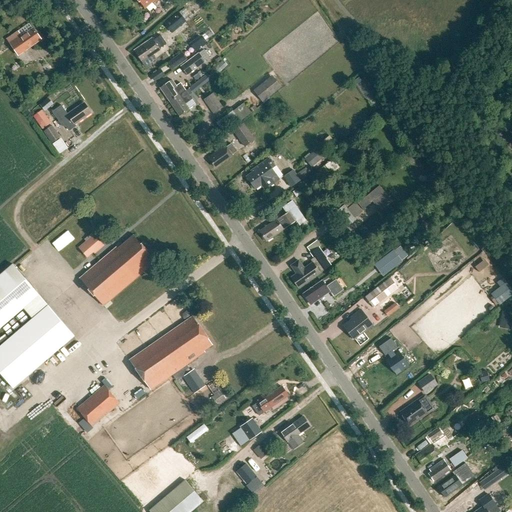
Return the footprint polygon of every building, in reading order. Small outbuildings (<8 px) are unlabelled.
[(155,0),(157,0),(158,1),(158,0),(137,0),(145,9),(155,0)] [(178,14),(166,24),(173,31),(182,24),(182,23),(184,21),(178,14)] [(17,32),(7,40),(10,44),(18,55),(41,39),(34,29),(33,30),(29,24),(17,32)] [(132,49),(144,65),(155,57),(152,53),(159,48),(158,47),(165,41),(160,33),(152,38),(151,36),(132,49)] [(183,66),(189,74),(205,63),(204,61),(210,56),(205,50),(183,66)] [(186,58),(181,51),(166,61),(170,68),(186,58)] [(207,74),(202,79),(206,84),(211,80),(207,74)] [(254,92),(262,102),(281,87),(273,77),(254,92)] [(170,82),(161,89),(171,103),(186,90),(182,83),(177,86),(173,80),(170,82)] [(186,90),(171,103),(180,117),(190,111),(186,105),(193,100),(186,90)] [(203,99),(212,114),(222,108),(213,93),(203,99)] [(48,99),(40,105),(45,111),(53,104),(48,99)] [(75,124),(91,113),(84,103),(68,115),(61,105),(52,112),(62,127),(65,124),(70,131),(76,127),(75,124)] [(38,114),(33,117),(42,129),(51,123),(50,123),(45,115),(40,117),(38,114)] [(244,146),(254,139),(244,124),(234,131),(244,146)] [(52,126),(44,132),(52,143),(60,137),(52,126)] [(305,157),(312,165),(327,152),(320,144),(305,157)] [(213,159),(211,160),(216,167),(237,152),(231,145),(227,148),(226,146),(211,157),(213,159)] [(315,173),(321,180),(340,164),(333,157),(315,173)] [(275,166),(271,159),(267,162),(266,161),(251,171),(252,173),(246,177),(255,189),(261,185),(265,190),(274,184),(270,179),(276,175),(272,169),(275,166)] [(362,165),(345,176),(349,181),(366,170),(362,165)] [(294,171),(284,177),(291,188),(301,181),(300,179),(309,173),(307,169),(297,175),(294,171)] [(299,195),(308,190),(304,184),(295,189),(299,195)] [(379,186),(358,204),(363,210),(377,198),(385,208),(392,201),(379,186)] [(260,232),(267,241),(292,225),(296,223),(295,222),(303,217),(293,202),(283,208),(287,214),(281,217),(283,220),(278,223),(277,221),(260,232)] [(338,212),(349,226),(358,219),(347,205),(338,212)] [(396,219),(401,225),(407,219),(401,214),(396,219)] [(85,243),(94,253),(103,246),(102,244),(106,241),(98,232),(85,243)] [(117,249),(116,248),(80,279),(103,306),(155,262),(133,236),(117,249)] [(291,266),(297,274),(292,278),(299,288),(331,266),(319,247),(311,253),(316,261),(304,269),(299,261),(291,266)] [(394,251),(381,261),(389,271),(402,261),(394,251)] [(0,328),(39,295),(13,265),(0,275),(0,328)] [(390,278),(365,297),(373,308),(390,295),(398,288),(390,278)] [(501,287),(491,295),(494,298),(498,304),(499,304),(511,294),(511,290),(503,279),(498,283),(501,287)] [(303,294),(311,305),(330,292),(334,298),(344,291),(337,280),(326,287),(322,281),(303,294)] [(384,311),(388,316),(401,306),(397,301),(384,311)] [(48,306),(0,346),(0,373),(13,388),(74,336),(48,306)] [(511,310),(504,309),(502,320),(511,322),(511,316),(511,310)] [(344,326),(355,340),(374,326),(361,310),(354,316),(356,317),(344,326)] [(192,317),(130,360),(150,390),(180,370),(184,376),(191,371),(186,365),(204,352),(203,351),(212,345),(192,317)] [(391,339),(379,347),(385,356),(388,354),(390,357),(385,360),(396,375),(409,366),(398,351),(394,353),(392,351),(397,347),(391,339)] [(184,376),(183,377),(195,393),(205,386),(193,370),(191,371),(184,376)] [(486,371),(479,374),(482,381),(489,379),(486,371)] [(430,375),(419,383),(425,392),(437,384),(430,375)] [(478,382),(476,375),(467,378),(469,385),(478,382)] [(265,411),(273,406),(274,408),(277,406),(275,405),(290,394),(283,384),(266,396),(265,394),(257,399),(265,411)] [(218,390),(219,392),(212,396),(218,404),(230,395),(223,385),(219,387),(220,389),(218,390)] [(120,403),(105,386),(77,409),(92,427),(120,403)] [(69,410),(74,407),(67,397),(63,399),(69,410)] [(400,413),(410,426),(427,414),(418,401),(400,413)] [(479,416),(474,410),(468,414),(473,421),(479,416)] [(494,417),(490,420),(494,425),(497,422),(498,424),(501,422),(496,415),(494,417)] [(310,426),(303,417),(280,433),(287,442),(288,442),(293,449),(303,442),(298,435),(310,426)] [(252,419),(241,427),(250,440),(261,432),(252,419)] [(481,420),(470,429),(474,434),(485,425),(481,420)] [(415,454),(423,464),(440,452),(439,449),(455,438),(447,426),(442,429),(440,425),(428,434),(433,441),(415,454)] [(507,427),(499,432),(503,437),(510,432),(507,427)] [(265,441),(269,446),(280,437),(275,432),(265,441)] [(266,444),(258,451),(264,458),(272,451),(266,444)] [(450,461),(456,468),(468,459),(462,452),(450,461)] [(431,473),(429,474),(435,482),(451,471),(445,461),(430,471),(431,473)] [(238,472),(248,485),(258,476),(248,463),(238,472)] [(455,476),(437,488),(444,497),(475,476),(465,463),(452,472),(455,476)] [(479,483),(484,490),(496,481),(491,474),(479,483)] [(190,511),(203,501),(185,480),(149,511),(190,511)] [(499,511),(500,511),(496,506),(496,505),(488,495),(479,501),(483,506),(474,511),(499,511)]
